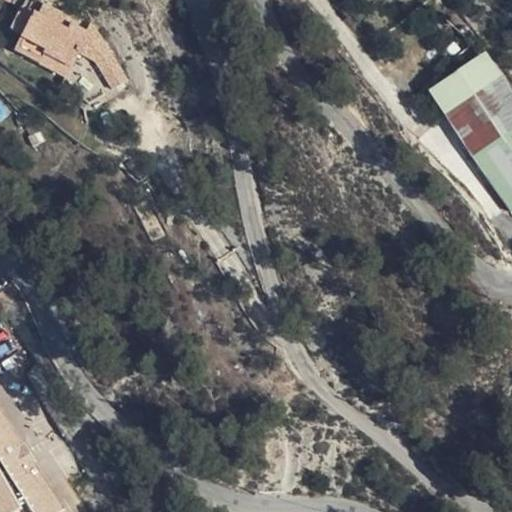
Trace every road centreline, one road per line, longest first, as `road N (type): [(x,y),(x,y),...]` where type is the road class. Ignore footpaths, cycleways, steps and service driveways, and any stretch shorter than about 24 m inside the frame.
road 1 (unclassified): [(191,0),(232,118),(250,234),(279,322),(320,388),(486,511)]
road 2 (unclassified): [(353,511),(260,503),(199,485),(118,422),(73,374),(25,280),(0,258)]
road 3 (unclassified): [(511,280),(470,259),(322,105),(255,0)]
